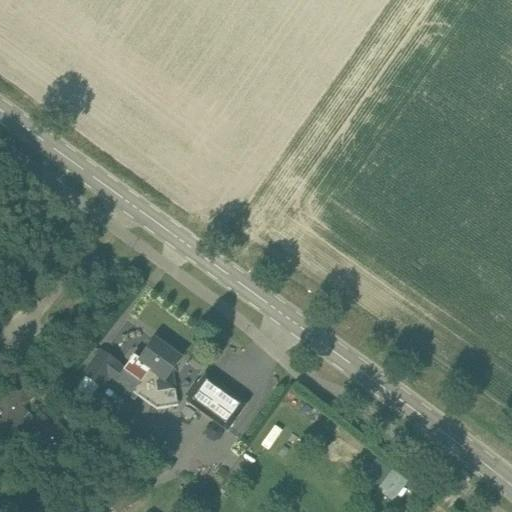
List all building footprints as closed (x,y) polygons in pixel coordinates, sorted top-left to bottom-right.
[(156,394),(177,391),(174,368),(182,358),(155,339),(138,362),(131,357),(122,368),(119,366),(120,364),(100,350),(82,375),(101,388),(111,376),(132,393),(141,382),(153,379),(156,394)] [(204,374),(186,400),(226,429),(245,403),(204,374)] [(0,425),(8,434),(18,423),(17,423),(28,412),(24,408),(33,398),(23,387),(18,392),(12,385),(0,397),(0,425)] [(32,416),(28,412),(17,423),(18,423),(27,432),(22,438),(43,458),(54,447),(65,458),(83,440),(72,429),(69,433),(56,420),(53,424),(38,410),(32,416)] [(221,429),(217,426),(211,427),(208,431),(209,437),(214,440),(219,439),(222,434),(221,429)] [(378,490),(393,501),(407,482),(392,471),(378,490)]
